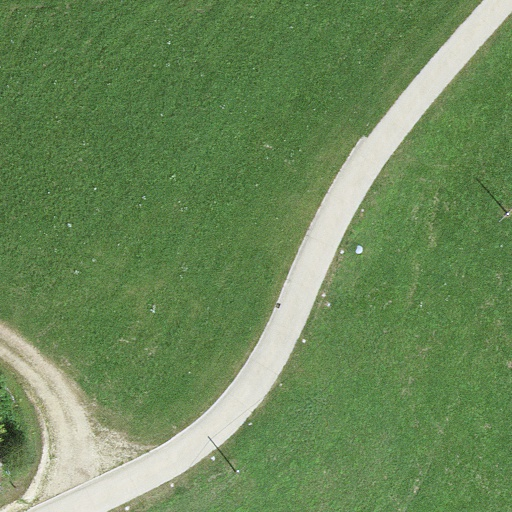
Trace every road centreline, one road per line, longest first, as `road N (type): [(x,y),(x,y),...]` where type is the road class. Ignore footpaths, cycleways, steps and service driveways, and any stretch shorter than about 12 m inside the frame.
road 1 (track): [(67,511),(162,465),(233,410),(276,346),(350,186),(503,0)]
road 2 (track): [(0,340),(60,403),(76,453),(77,507)]
